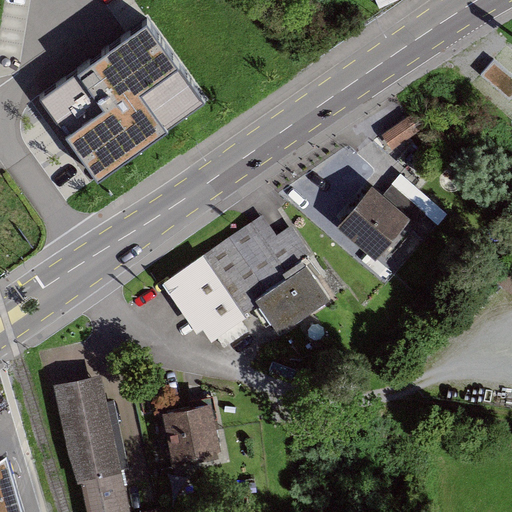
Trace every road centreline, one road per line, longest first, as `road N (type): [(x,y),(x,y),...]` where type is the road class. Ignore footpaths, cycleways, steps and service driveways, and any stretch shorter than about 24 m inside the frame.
road 1 (primary): [(95,260),(480,0)]
road 2 (residential): [(95,260),(0,122)]
